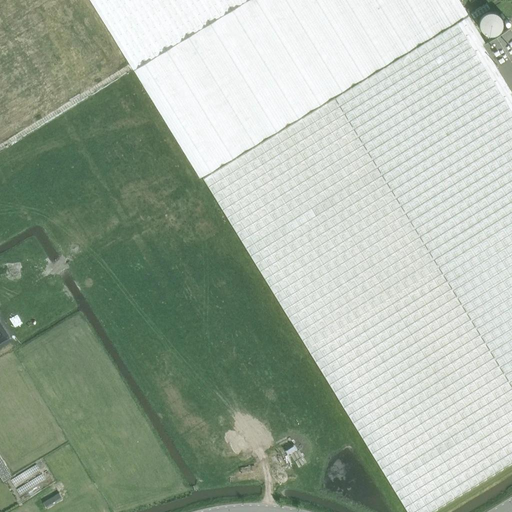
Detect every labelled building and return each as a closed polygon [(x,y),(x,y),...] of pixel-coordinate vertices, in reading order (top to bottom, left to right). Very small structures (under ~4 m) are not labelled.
[(89,0),(132,68),(241,1),(242,0),(89,0)] [(247,0),(134,70),(199,177),(462,16),(467,13),(458,0),(247,0)] [(479,19),(479,23),(480,26),(482,30),(486,33),(491,34),(497,32),(501,28),(503,23),(502,17),(497,12),(491,10),(486,11),(482,14),(479,19)] [(511,31),(510,28),(485,43),(467,13),(462,16),(464,19),(203,178),(345,409),(511,307),(511,93),(511,92),(511,31)] [(511,307),(345,409),(407,511),(430,511),(511,462),(511,307)] [(12,477),(0,457),(0,477),(3,483),(12,477)] [(47,508),(63,498),(59,492),(43,502),(47,508)]
